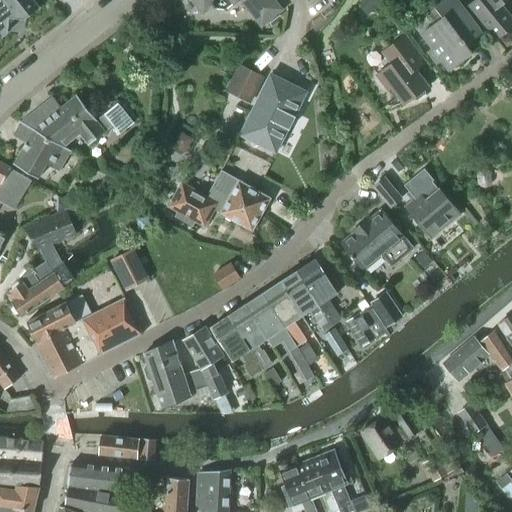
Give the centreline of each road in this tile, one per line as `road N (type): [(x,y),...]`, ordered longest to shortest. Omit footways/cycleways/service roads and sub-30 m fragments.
road 1 (residential): [(44,390),(275,269),(351,177),(511,60)]
road 2 (residential): [(59,454),(193,469),(265,461),(397,389),(511,296)]
road 3 (residential): [(0,100),(118,0)]
